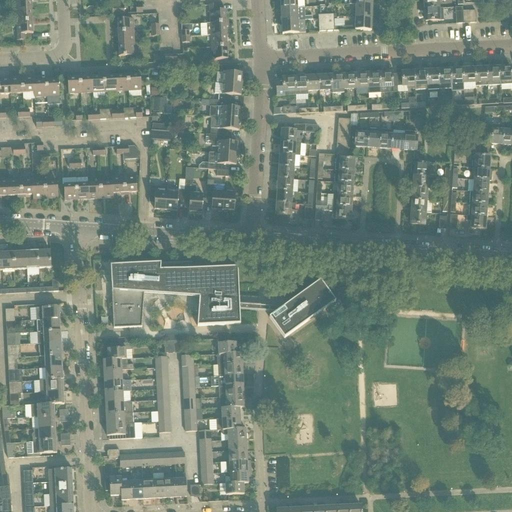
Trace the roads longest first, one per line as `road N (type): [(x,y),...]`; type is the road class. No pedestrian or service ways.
road 1 (residential): [(93,511),(77,229)]
road 2 (residential): [(251,511),(259,498),(266,257),(253,246)]
road 3 (residential): [(261,61),(511,47)]
road 4 (tertiary): [(323,244),(511,259)]
road 5 (residential): [(253,234),(261,61)]
